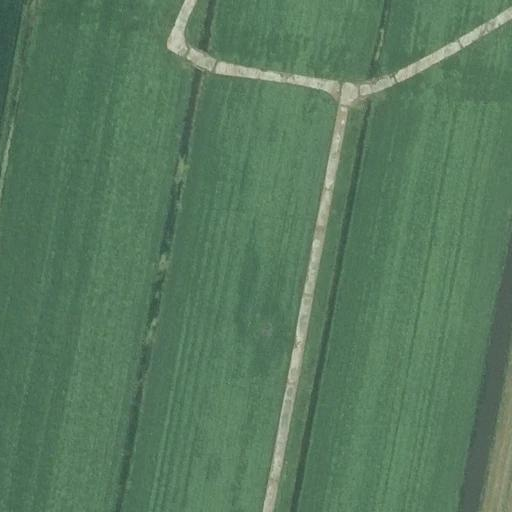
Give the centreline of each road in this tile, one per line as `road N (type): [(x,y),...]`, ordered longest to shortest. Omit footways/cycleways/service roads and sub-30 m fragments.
road 1 (track): [(268,511),(347,91),(216,68),(174,44),(192,0)]
road 2 (track): [(347,91),(387,81),(511,15)]
